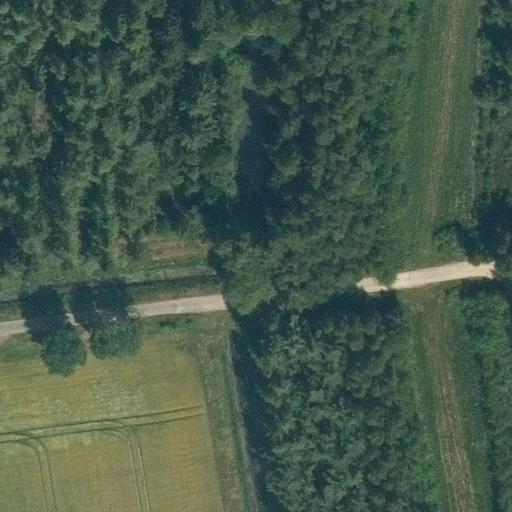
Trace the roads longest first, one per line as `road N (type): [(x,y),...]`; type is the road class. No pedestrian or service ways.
road 1 (unclassified): [(511,267),(0,330)]
road 2 (track): [(446,0),(430,272)]
